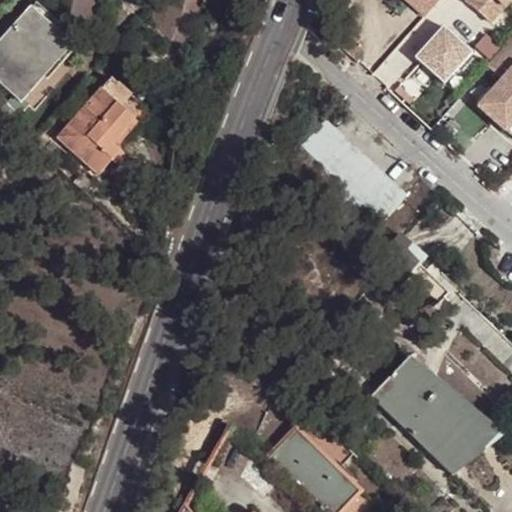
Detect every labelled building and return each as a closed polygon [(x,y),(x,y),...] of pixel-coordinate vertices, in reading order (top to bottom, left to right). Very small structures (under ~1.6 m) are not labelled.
[(400,0),(420,17),(435,0),(400,0)] [(464,0),(488,21),(506,0),(464,0)] [(26,11),(18,20),(28,29),(23,35),(34,44),(27,52),(43,66),(63,43),(26,11)] [(18,20),(0,40),(0,84),(15,98),(43,66),(27,52),(34,44),(23,35),(28,29),(18,20)] [(511,34),(483,68),(498,82),(474,109),(511,141),(511,34)] [(450,72),(442,81),(458,95),(466,87),(450,72)] [(110,78),(56,137),(97,174),(117,152),(109,144),(136,114),(123,103),(129,96),(110,78)] [(109,144),(117,152),(140,127),(145,122),(145,115),(143,110),(129,96),(123,103),(136,114),(109,144)] [(297,146),(379,221),(401,197),(320,121),(297,146)] [(392,238),(420,262),(423,258),(395,234),(392,238)] [(392,238),(370,264),(397,288),(420,262),(392,238)] [(456,408),(406,359),(368,397),(443,470),(462,452),(437,427),(456,408)] [(437,427),(462,452),(481,433),(456,408),(437,427)] [(334,511),(355,491),(292,430),(264,459),(319,511),(334,511)]
